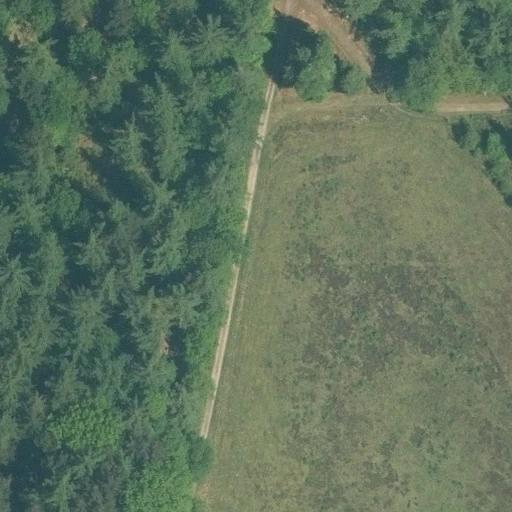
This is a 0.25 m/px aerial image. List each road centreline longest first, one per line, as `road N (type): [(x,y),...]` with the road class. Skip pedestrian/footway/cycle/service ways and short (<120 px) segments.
road 1 (track): [(290,0),(199,451)]
road 2 (track): [(325,0),(425,104),(511,103)]
road 3 (track): [(425,104),(265,107)]
